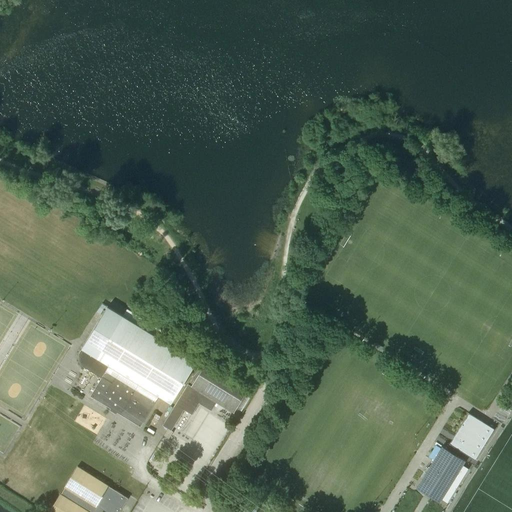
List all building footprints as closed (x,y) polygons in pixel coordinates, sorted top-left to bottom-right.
[(159,395),(162,398),(171,403),(197,361),(167,343),(172,336),(126,308),(122,315),(107,306),(81,348),(81,349),(80,351),(79,360),(84,367),(101,378),(90,396),(140,427),(159,395)] [(217,402),(233,412),(249,387),(207,361),(191,386),(188,383),(162,425),(171,430),(184,409),(192,414),(199,403),(211,410),(217,402)] [(468,413),(449,444),(468,455),(487,424),(468,413)] [(493,417),(490,421),(497,426),(500,422),(493,417)] [(416,488),(435,500),(439,502),(465,460),(442,446),(416,488)] [(119,511),(128,498),(109,486),(78,466),(49,511),(119,511)]
